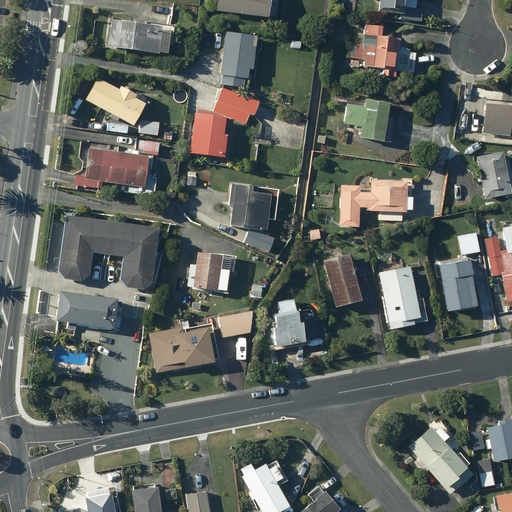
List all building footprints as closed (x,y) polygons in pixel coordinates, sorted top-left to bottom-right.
[(216,0),(214,14),(266,22),(269,0),(216,0)] [(401,16),(401,21),(420,23),(422,11),(415,10),(417,0),(416,0),(379,0),(378,12),(401,16)] [(110,24),(107,50),(131,53),(134,28),(110,24)] [(361,62),(365,62),(363,72),(368,73),(367,76),(394,79),(395,72),(413,74),(415,54),(409,54),(409,58),(406,58),(406,52),(399,51),(400,41),(381,39),(382,28),(365,26),(363,36),(357,35),(355,44),(349,43),(347,58),(361,60),(361,62)] [(131,53),(158,57),(161,31),(134,28),(131,53)] [(219,76),(223,77),(221,86),(242,89),(244,80),(247,81),(249,72),(251,72),(255,49),(251,49),(253,38),(226,34),(219,76)] [(336,74),(328,73),(327,81),(336,82),(336,74)] [(85,102),(133,128),(145,106),(143,105),(145,101),(136,96),(135,97),(120,89),(118,92),(96,80),(85,102)] [(254,111),(257,103),(220,90),(211,113),(197,111),(196,117),(194,117),(188,157),(223,162),(226,139),(222,139),(224,121),(221,120),(222,117),(237,123),(239,119),(243,120),(246,119),(248,114),(246,110),(241,109),(242,107),(254,111)] [(360,129),(358,141),(382,145),(389,107),(365,103),(364,110),(346,107),(343,126),(360,129)] [(482,134),(511,137),(511,108),(485,106),(482,134)] [(138,135),(157,137),(158,125),(139,122),(138,135)] [(293,134),(291,143),(299,144),(300,136),(293,134)] [(118,154),(114,185),(143,189),(146,173),(150,173),(153,155),(157,156),(159,145),(135,141),(133,153),(132,152),(131,156),(118,154)] [(77,176),(75,186),(101,190),(102,183),(114,185),(118,154),(89,150),(85,177),(77,176)] [(502,155),(475,160),(483,202),(510,197),(502,155)] [(187,178),(186,186),(195,187),(196,178),(187,178)] [(370,195),(359,194),(359,188),(340,187),(339,229),(358,229),(359,210),(366,210),(366,212),(369,213),(369,214),(379,214),(379,222),(401,222),(401,216),(405,216),(405,213),(411,213),(412,200),(410,200),(411,180),(404,180),(404,185),(370,183),(370,195)] [(251,190),(236,188),(236,186),(230,186),(228,206),(231,207),(229,229),(266,233),(270,198),(251,196),(251,190)] [(65,218),(57,274),(63,281),(80,284),(88,279),(91,256),(108,258),(113,225),(65,218)] [(123,260),(119,282),(125,290),(142,293),(150,287),(158,232),(113,225),(108,258),(123,260)] [(484,240),(491,278),(502,276),(506,304),(511,303),(511,229),(501,231),(505,252),(501,253),(498,238),(484,240)] [(318,231),(310,232),(311,241),(320,240),(318,231)] [(476,235),(458,238),(461,256),(479,254),(476,235)] [(219,274),(221,260),(197,257),(195,267),(189,267),(186,290),(216,294),(216,290),(225,292),(228,276),(219,274)] [(322,264),(334,310),(361,304),(349,257),(322,264)] [(476,309),(471,279),(472,279),(469,263),(438,268),(446,315),(476,309)] [(424,289),(423,286),(426,286),(422,266),(378,275),(388,326),(420,320),(414,291),(424,289)] [(251,295),(251,297),(259,298),(261,287),(255,286),(255,284),(250,283),(248,295),(251,295)] [(54,324),(67,326),(67,330),(75,331),(75,327),(112,332),(116,302),(59,294),(58,302),(55,301),(53,314),(55,315),(54,324)] [(279,314),(272,316),(275,331),(273,332),(276,350),(304,345),(303,341),(325,337),(321,314),(311,316),(311,313),(295,315),(292,302),(278,304),(279,314)] [(249,335),(251,313),(219,319),(222,339),(249,335)] [(181,329),(149,335),(156,374),(184,369),(185,371),(214,366),(207,331),(183,335),(181,329)] [(511,416),(496,420),(497,424),(485,427),(488,440),(485,440),(487,449),(490,448),(493,461),(511,456),(511,416)] [(444,441),(449,436),(440,426),(435,431),(430,426),(407,446),(418,458),(412,462),(423,474),(428,470),(448,494),(472,473),(465,466),(468,463),(458,451),(455,454),(444,441)] [(253,498),(261,511),(273,511),(288,504),(277,485),(287,479),(276,462),(269,466),(270,467),(268,468),(265,462),(253,469),(249,462),(240,468),(243,473),(240,475),(250,492),(248,493),(251,499),(253,498)] [(475,470),(479,488),(490,485),(487,467),(475,470)] [(159,511),(157,486),(131,490),(134,511),(159,511)] [(333,511),(339,508),(324,490),(297,511),(333,511)] [(208,511),(206,491),(185,494),(187,511),(208,511)] [(501,511),(511,511),(511,492),(496,495),(496,496),(493,497),(495,509),(498,508),(498,509),(501,508),(501,511)] [(113,511),(112,502),(117,501),(115,493),(99,496),(99,495),(85,498),(87,511),(113,511)]
